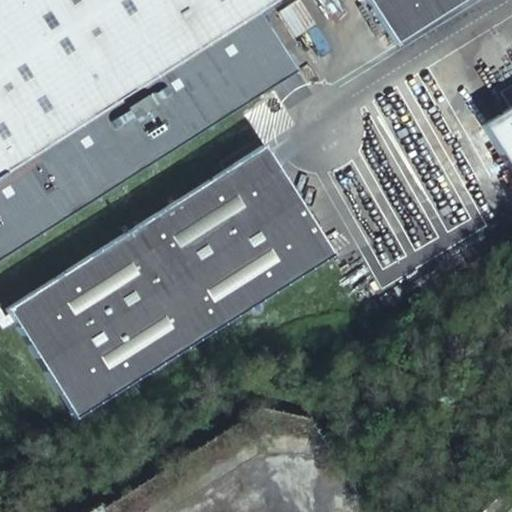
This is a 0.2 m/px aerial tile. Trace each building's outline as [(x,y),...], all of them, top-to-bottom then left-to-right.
[(0,0),(0,171),(254,11),(270,0),(0,0)] [(458,0),(364,0),(391,43),(458,0)] [(0,259),(293,69),(254,11),(0,171),(0,259)] [(475,123),(511,182),(511,181),(511,79),(493,91),(503,106),(475,123)] [(0,331),(9,326),(68,418),(326,255),(256,145),(0,307),(0,311),(1,314),(0,314),(0,331)]
